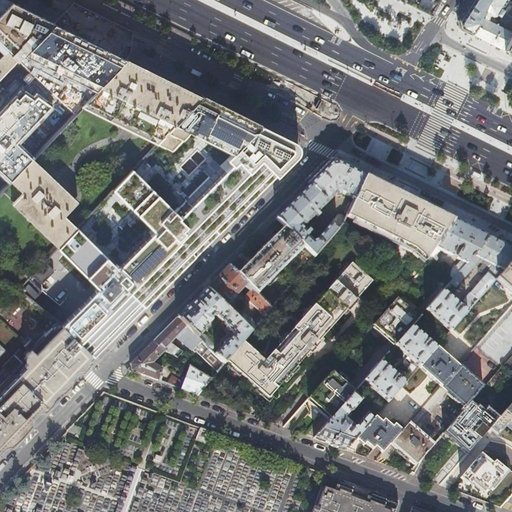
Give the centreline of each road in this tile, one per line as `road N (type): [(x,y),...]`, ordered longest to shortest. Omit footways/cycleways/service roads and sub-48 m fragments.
road 1 (residential): [(471,511),(103,371)]
road 2 (residential): [(328,136),(103,371)]
road 3 (trunk): [(162,0),(362,98)]
road 4 (residential): [(71,0),(259,90)]
road 5 (residential): [(511,226),(328,136)]
road 6 (trunk): [(389,73),(235,0)]
road 7 (primary): [(362,98),(511,170)]
road 8 (residential): [(103,371),(0,479)]
road 9 (primary): [(511,131),(389,73)]
